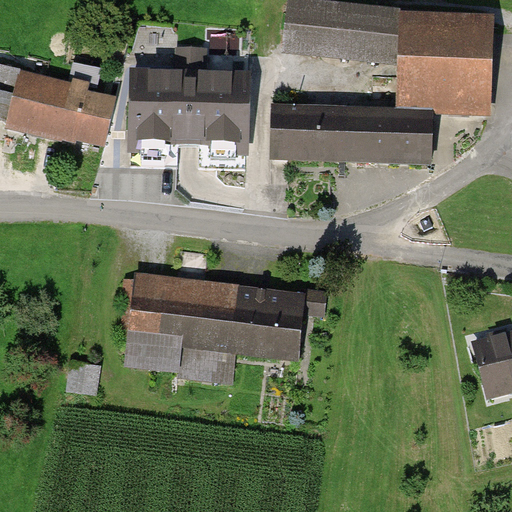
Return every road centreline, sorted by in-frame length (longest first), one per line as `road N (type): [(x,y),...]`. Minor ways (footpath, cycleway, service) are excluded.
road 1 (track): [(0,215),(339,241)]
road 2 (track): [(339,241),(511,153)]
road 3 (track): [(339,241),(511,270)]
